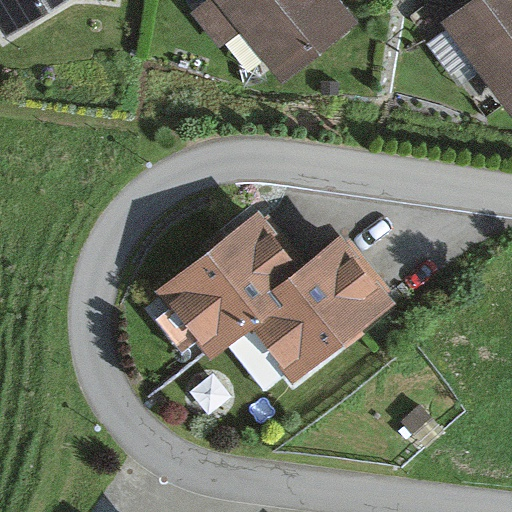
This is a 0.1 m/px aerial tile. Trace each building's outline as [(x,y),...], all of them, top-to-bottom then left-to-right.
[(80,0),(0,0),(0,36),(5,45),(80,0)] [(345,22),(328,0),(225,0),(281,71),(345,22)] [(511,0),(486,0),(454,24),(511,102),(511,0)] [(256,218),(168,289),(213,344),(250,315),(301,274),(256,218)] [(301,274),(250,315),(293,368),(384,295),(341,242),(301,274)]
